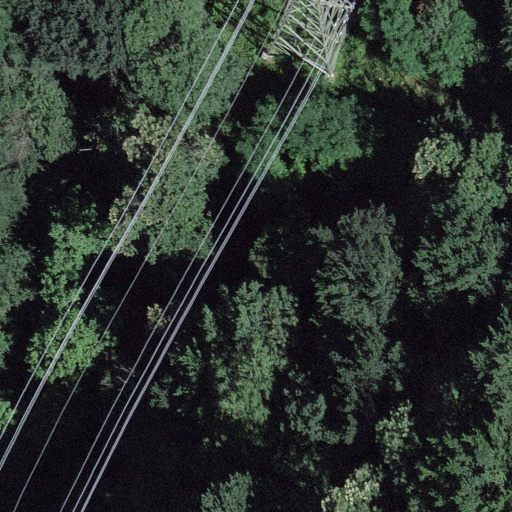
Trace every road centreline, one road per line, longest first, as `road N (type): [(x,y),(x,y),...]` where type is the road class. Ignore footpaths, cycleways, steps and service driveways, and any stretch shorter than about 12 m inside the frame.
road 1 (motorway): [(0,127),(400,436),(511,506)]
road 2 (motorway): [(511,228),(200,0)]
